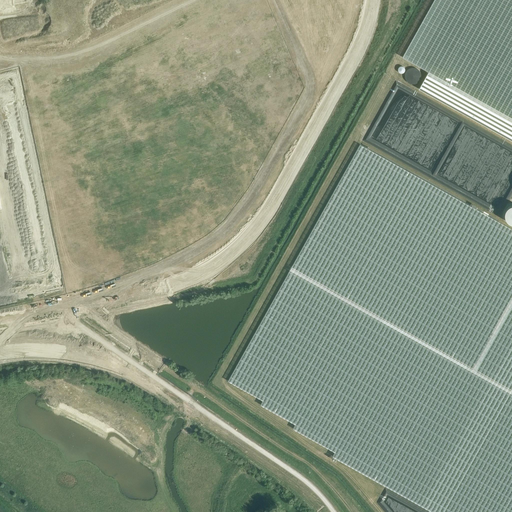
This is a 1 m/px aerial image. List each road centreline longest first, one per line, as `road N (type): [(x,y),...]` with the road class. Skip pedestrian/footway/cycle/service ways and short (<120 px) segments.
road 1 (unknown): [(380,7),(329,121),(277,212),(244,251),(191,283),(75,315),(58,328),(51,351)]
road 2 (unclassified): [(366,0),(342,75),(279,186),(224,254),(140,305),(111,359)]
road 3 (unclassified): [(332,511),(279,462),(111,359)]
